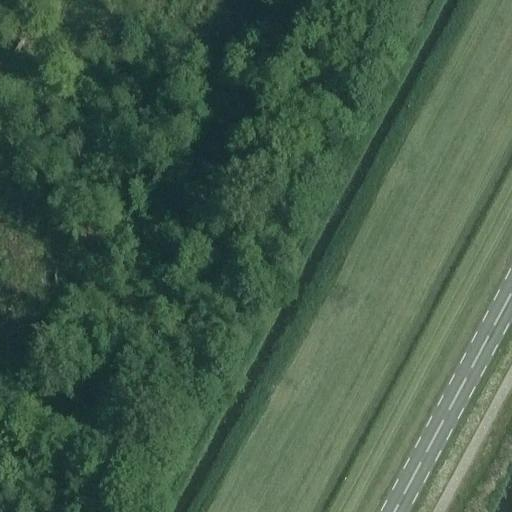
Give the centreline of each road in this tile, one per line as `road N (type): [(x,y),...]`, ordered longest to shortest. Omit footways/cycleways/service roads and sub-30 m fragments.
road 1 (track): [(427,0),(156,511)]
road 2 (primary): [(394,511),(511,290)]
road 3 (track): [(174,477),(0,387)]
road 4 (track): [(0,419),(161,501)]
